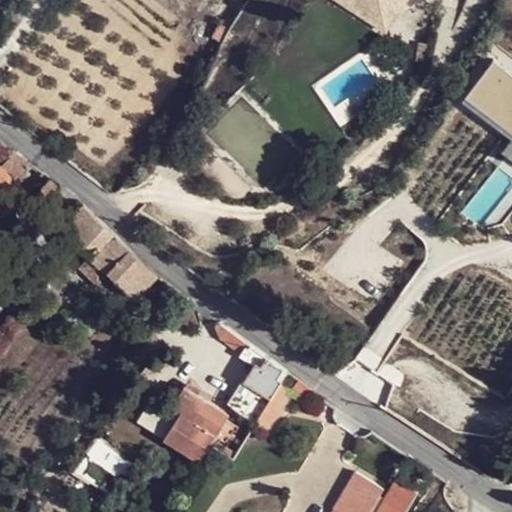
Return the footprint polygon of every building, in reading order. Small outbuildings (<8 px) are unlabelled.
[(338,0),(338,1),(370,22),(382,4),(398,14),(407,0),(338,0)] [(387,32),(398,14),(382,4),(370,22),(387,32)] [(427,65),(422,61),(417,67),(423,71),(427,65)] [(28,164),(0,138),(0,209),(3,211),(24,189),(14,179),(22,170),(28,164)] [(383,181),(390,171),(385,167),(392,155),(376,145),(362,168),(383,181)] [(59,184),(51,177),(22,208),(35,220),(43,211),(38,206),(59,184)] [(158,274),(88,207),(65,231),(91,256),(110,274),(135,297),(158,274)] [(103,281),(110,274),(91,256),(85,263),(103,281)] [(0,257),(0,283),(12,296),(14,294),(25,283),(0,257)] [(250,344),(220,321),(214,329),(223,336),(243,352),(250,344)] [(288,370),(263,355),(246,382),(271,398),(281,381),(288,370)] [(298,377),(288,370),(281,381),(291,387),(298,377)] [(281,381),(271,398),(254,425),(264,431),(291,387),(281,381)] [(293,390),(300,396),(306,388),(299,382),(293,390)] [(183,414),(167,440),(198,460),(214,437),(221,440),(224,434),(229,437),(234,429),(225,422),(229,415),(206,400),(193,420),(183,414)] [(157,434),(167,440),(183,414),(173,407),(157,434)] [(97,442),(82,463),(103,478),(118,457),(97,442)] [(342,511),(369,511),(384,487),(357,471),(335,508),(342,511)]
